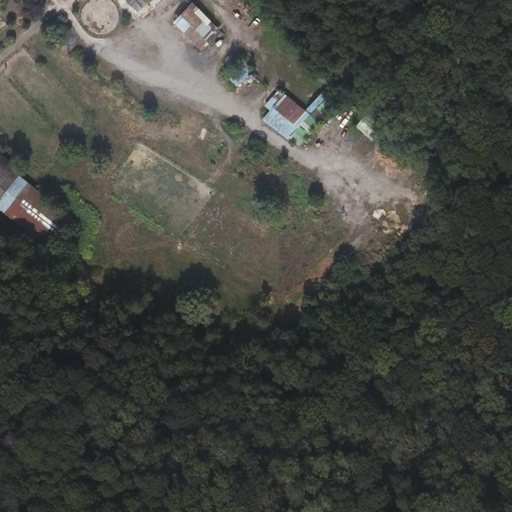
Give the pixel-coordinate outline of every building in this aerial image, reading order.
[(152,0),(129,0),(139,10),(152,0)] [(222,30),(195,3),(174,25),(203,53),(222,30)] [(256,71),(243,62),(230,78),(239,87),(256,71)] [(307,110),(280,88),(266,106),(271,111),(265,120),(299,148),(342,103),(322,89),(307,110)] [(86,216),(0,149),(0,212),(52,253),(86,216)]
